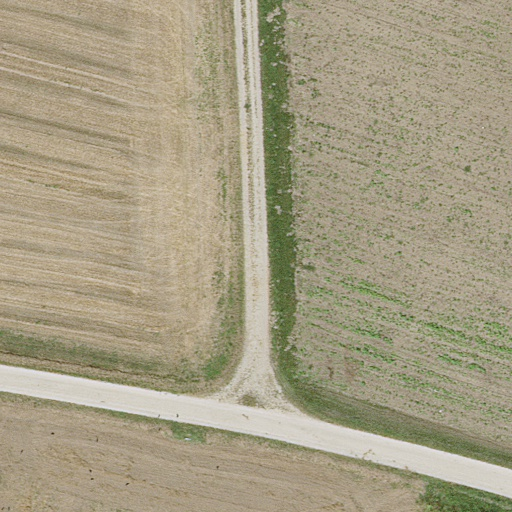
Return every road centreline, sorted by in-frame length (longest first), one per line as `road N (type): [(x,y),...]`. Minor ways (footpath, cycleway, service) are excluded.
road 1 (track): [(511,476),(323,424),(0,372)]
road 2 (track): [(251,0),(265,414)]
